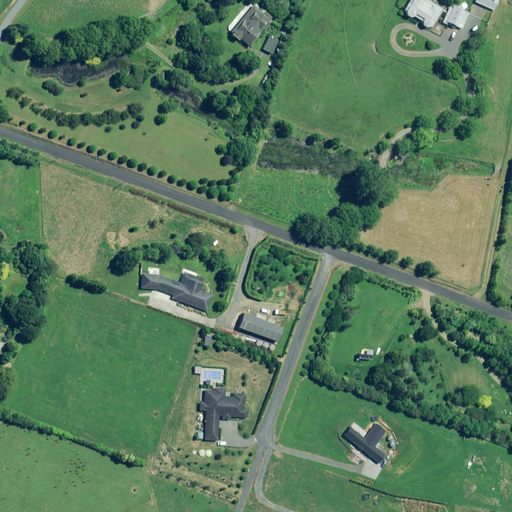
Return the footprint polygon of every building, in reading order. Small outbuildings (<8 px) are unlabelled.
[(408,17),(412,16),(421,21),(421,25),(425,27),(429,26),(430,27),(441,9),(427,0),(408,0),(403,10),(404,11),(405,15),(408,17)] [(496,0),(474,0),(474,1),(492,9),(496,0)] [(249,46),(271,18),(263,11),(261,13),(251,5),(229,33),(237,40),(239,36),(241,38),(240,39),(249,46)] [(451,8),(449,7),(442,22),(452,27),(453,25),(461,29),(468,13),(452,6),(451,8)] [(268,36),(262,49),(271,53),(277,40),(268,36)] [(157,274),(140,273),(140,288),(158,289),(171,294),(171,298),(206,311),(212,294),(200,290),(204,279),(188,273),(183,271),(179,282),(177,281),(158,274),(157,274)] [(276,341),(282,327),(242,312),(236,327),(276,341)] [(244,393),(232,392),(232,396),(223,396),(224,387),(213,387),(213,390),(203,389),(202,402),(198,402),(198,411),(204,411),(203,440),(216,440),(218,416),(220,417),(220,419),(229,419),(229,417),(246,418),(247,408),(243,407),(244,393)]
